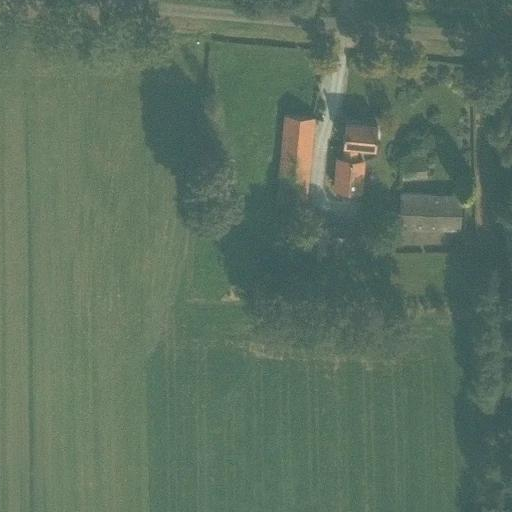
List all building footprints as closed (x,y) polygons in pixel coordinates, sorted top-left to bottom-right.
[(305,204),(313,117),(285,114),(277,201),(305,204)] [(374,147),(376,123),(344,120),(342,144),(343,144),(342,158),(338,158),(335,188),(359,191),(362,160),(355,159),(356,145),(374,147)] [(398,157),(401,178),(425,175),(423,154),(398,157)] [(459,229),(460,195),(400,193),(399,228),(459,229)] [(361,254),(361,227),(317,227),(317,253),(361,254)]
